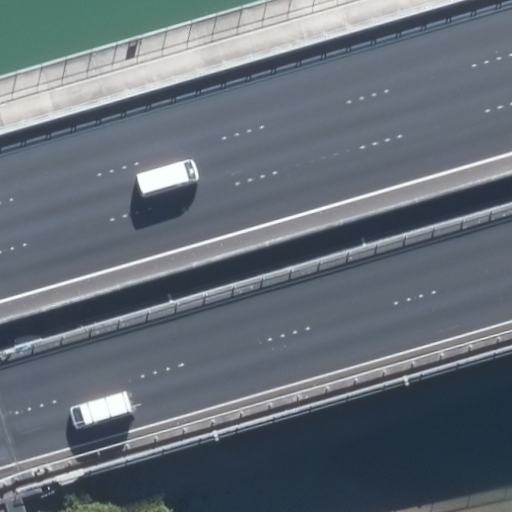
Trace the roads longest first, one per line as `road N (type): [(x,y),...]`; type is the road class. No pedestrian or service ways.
road 1 (motorway): [(511,268),(0,416)]
road 2 (motorway): [(0,252),(511,105)]
